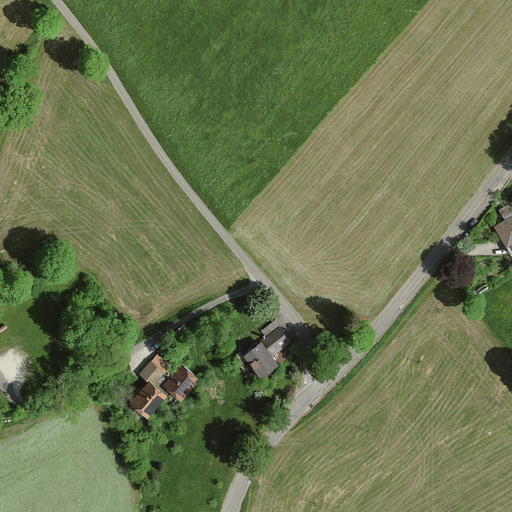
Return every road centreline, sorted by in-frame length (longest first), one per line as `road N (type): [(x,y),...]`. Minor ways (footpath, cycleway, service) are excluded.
road 1 (unclassified): [(56,0),(188,192),(289,310),(302,330),(312,391)]
road 2 (unclassified): [(511,154),(360,344),(312,391)]
road 3 (unclassified): [(312,391),(243,473),(228,511)]
